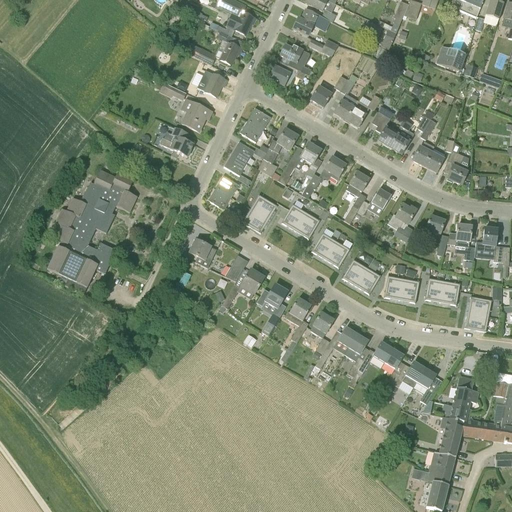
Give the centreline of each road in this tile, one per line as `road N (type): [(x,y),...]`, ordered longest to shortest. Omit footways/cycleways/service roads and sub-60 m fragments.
road 1 (residential): [(185,206),(404,333),(511,348)]
road 2 (residential): [(511,211),(430,195),(246,85)]
road 3 (track): [(0,375),(108,511)]
road 4 (residential): [(246,85),(185,206)]
